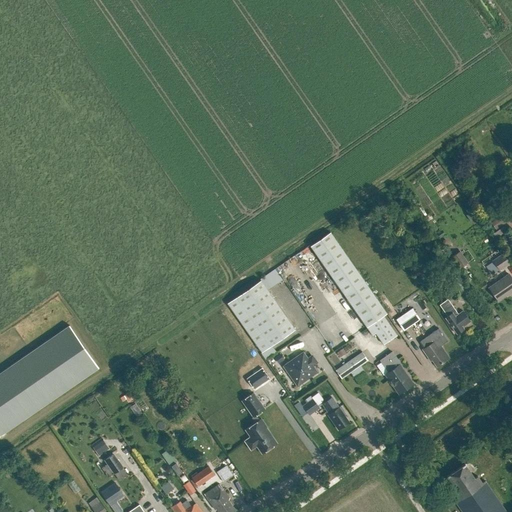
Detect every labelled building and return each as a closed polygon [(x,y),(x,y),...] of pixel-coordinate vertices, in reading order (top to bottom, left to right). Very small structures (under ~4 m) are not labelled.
[(438,213),(454,203),(434,171),(418,182),(438,213)] [(499,190),(506,199),(511,195),(505,186),(499,190)] [(511,205),(508,200),(501,205),(510,217),(511,215),(511,205)] [(500,216),(490,222),(495,230),(505,223),(500,216)] [(330,232),(310,245),(372,335),(375,333),(383,344),(397,335),(383,315),(386,313),(330,232)] [(452,257),(460,269),(469,263),(460,251),(452,257)] [(493,261),(500,271),(510,264),(503,253),(493,261)] [(511,278),(509,274),(489,288),(498,301),(511,292),(511,293),(511,292),(511,278)] [(295,281),(300,290),(307,286),(302,277),(295,281)] [(295,329),(260,280),(227,303),(262,352),(295,329)] [(447,316),(445,318),(457,334),(464,329),(462,327),(470,321),(462,311),(458,314),(447,299),(439,305),(447,316)] [(395,319),(403,330),(419,319),(412,308),(395,319)] [(0,434),(98,367),(69,325),(0,373),(0,434)] [(447,355),(440,346),(447,341),(438,328),(419,342),(424,349),(423,349),(430,361),(432,360),(437,367),(446,360),(444,357),(447,355)] [(308,359),(303,352),(283,366),(297,386),(317,372),(312,365),(316,362),(312,356),(308,359)] [(335,370),(341,379),(368,360),(362,352),(335,370)] [(388,369),(389,371),(385,374),(398,394),(413,383),(400,364),(392,352),(380,360),(386,369),(388,369)] [(250,437),(244,441),(251,450),(257,445),(262,452),(261,453),(262,453),(277,443),(270,434),(269,434),(265,428),(267,427),(261,419),(259,420),(256,415),(264,409),(253,393),(242,401),(253,416),(251,417),(255,423),(245,430),(250,437)] [(328,415),(338,430),(349,422),(342,413),(344,411),(340,406),(338,407),(331,397),(322,404),(329,414),(328,415)] [(302,406),(308,414),(318,407),(312,399),(302,406)] [(129,407),(136,417),(142,413),(135,403),(129,407)] [(170,466),(171,465),(176,472),(181,469),(176,462),(177,461),(168,447),(161,452),(170,466)] [(103,460),(113,474),(122,468),(113,453),(103,460)] [(465,465),(465,464),(446,477),(456,491),(450,494),(462,511),(506,511),(485,481),(482,483),(477,476),(474,478),(471,474),(476,471),(470,462),(465,465)] [(227,465),(217,472),(223,482),(233,475),(227,465)] [(215,475),(209,466),(192,478),(198,487),(215,475)] [(68,483),(75,493),(80,490),(74,480),(68,483)] [(163,493),(171,488),(167,481),(159,485),(163,493)] [(195,491),(188,481),(183,485),(190,495),(195,491)] [(121,492),(115,483),(101,493),(110,505),(115,501),(116,501),(118,499),(116,496),(121,492)] [(207,492),(205,494),(215,509),(217,509),(219,511),(230,511),(235,509),(228,500),(229,498),(224,490),(224,489),(221,485),(218,487),(217,485),(212,489),(211,490),(209,488),(206,491),(207,492)] [(88,504),(94,511),(105,511),(106,511),(96,498),(88,504)] [(201,511),(195,504),(191,507),(186,500),(181,503),(180,501),(171,507),(174,511),(201,511)] [(120,511),(122,511),(116,501),(115,501),(110,505),(114,511),(120,511)]
